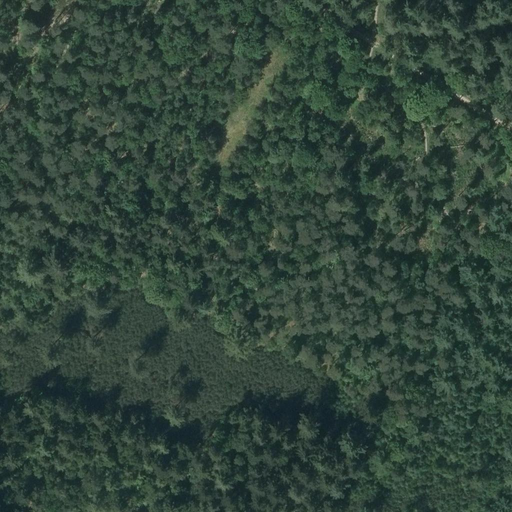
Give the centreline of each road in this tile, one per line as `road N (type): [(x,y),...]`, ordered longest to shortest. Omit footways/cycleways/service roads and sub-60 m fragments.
road 1 (unknown): [(511,266),(455,224),(426,178),(416,114),(373,70),(380,0)]
road 2 (track): [(284,0),(511,129)]
